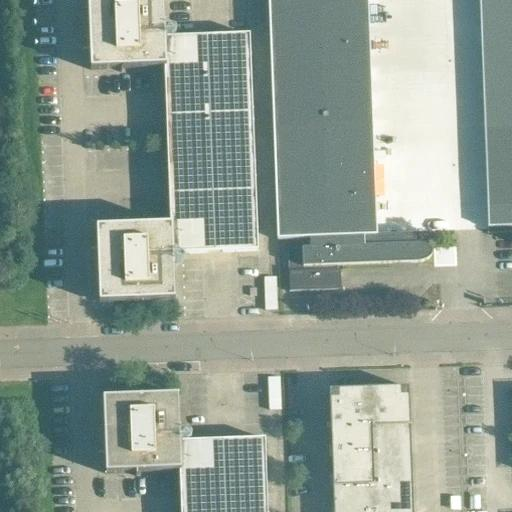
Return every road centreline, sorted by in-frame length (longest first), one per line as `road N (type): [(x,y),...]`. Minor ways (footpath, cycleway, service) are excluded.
road 1 (unclassified): [(0,356),(511,334)]
road 2 (unknown): [(467,336),(459,212),(434,126),(423,0)]
